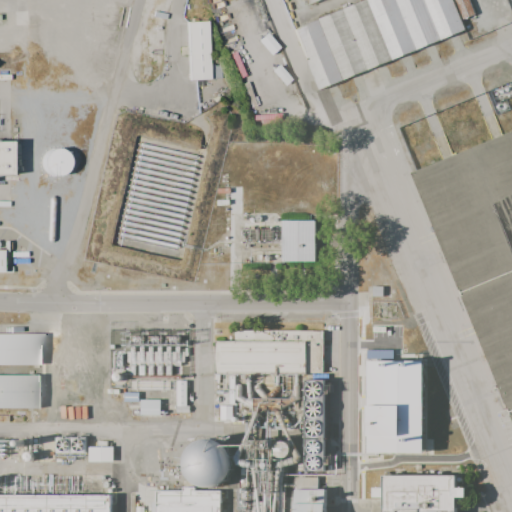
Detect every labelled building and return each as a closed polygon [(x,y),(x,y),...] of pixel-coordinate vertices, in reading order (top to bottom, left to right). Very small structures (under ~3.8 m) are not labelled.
[(315,86),(468,27),(463,15),(457,0),(341,0),(290,20),(315,86)] [(457,0),(463,15),(473,10),(468,0),(457,0)] [(210,79),(205,20),(185,22),(187,80),(210,79)] [(192,281),(233,117),(219,98),(186,123),(115,109),(84,257),(192,281)] [(511,426),(511,124),(406,167),(511,426)] [(0,176),(8,176),(9,144),(0,144),(0,176)] [(68,164),(67,170),(62,175),(55,177),(48,175),(43,170),(41,164),(43,157),(48,152),(55,150),(62,152),(67,157),(68,164)] [(284,214),(320,214),(320,260),(284,259),(284,214)] [(217,343),(236,343),(236,333),(324,333),(324,375),(217,376),(217,343)] [(0,336),(44,336),(44,367),(0,367),(0,336)] [(421,361),(366,361),(366,453),(422,453),(421,361)] [(0,410),(0,377),(42,377),(42,410),(0,410)] [(175,381),(175,411),(188,412),(188,405),(185,405),(185,380),(175,381)] [(304,473),(325,473),(325,382),(304,382),(304,473)] [(137,401),(137,391),(123,391),(123,401),(137,401)] [(159,414),(159,399),(139,399),(139,414),(159,414)] [(232,466),(229,478),(219,487),(207,491),(195,487),(185,478),(182,466),(185,453),(195,444),(207,441),(219,444),(229,453),(232,466)] [(382,511),(453,511),(453,466),(382,466),(382,511)] [(295,511),(325,511),(325,492),(319,492),(319,480),(296,480),(295,511)] [(156,493),(156,511),(221,511),(222,493),(196,493),(196,489),(184,489),(184,493),(156,493)] [(0,511),(0,497),(112,497),(112,511),(0,511)]
